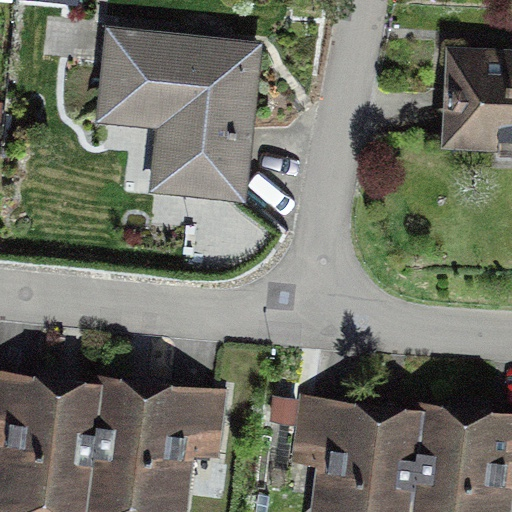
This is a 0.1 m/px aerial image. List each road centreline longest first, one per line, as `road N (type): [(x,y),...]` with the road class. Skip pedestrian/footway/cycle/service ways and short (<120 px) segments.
road 1 (residential): [(365,0),(309,329)]
road 2 (residential): [(309,329),(0,291)]
road 3 (residential): [(511,344),(309,329)]
